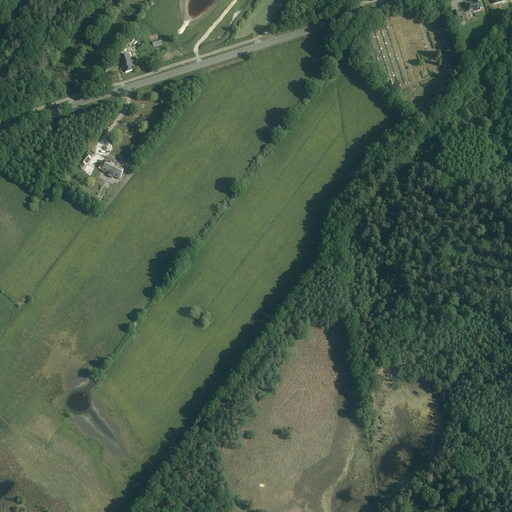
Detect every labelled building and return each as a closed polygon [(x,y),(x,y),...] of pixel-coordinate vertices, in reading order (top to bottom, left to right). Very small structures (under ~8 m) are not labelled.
[(480,5),(478,0),(473,0),(474,0),(474,3),(471,4),(470,3),(465,4),(467,9),(468,9),(469,12),(472,11),(473,12),(480,10),(479,9),(482,8),(481,5),(480,5)] [(131,35),(127,40),(131,43),(133,45),(137,40),(131,35)] [(137,54),(136,52),(132,53),(135,65),(139,63),(137,57),(140,56),(139,53),(137,54)] [(132,65),(129,54),(119,57),(121,65),(122,65),(125,73),(132,71),(131,66),(132,65)] [(90,159),(87,156),(86,155),(81,162),(85,165),(90,159)] [(106,169),(104,172),(109,174),(108,176),(112,179),(113,176),(119,179),(124,170),(107,162),(104,168),(106,169)]
